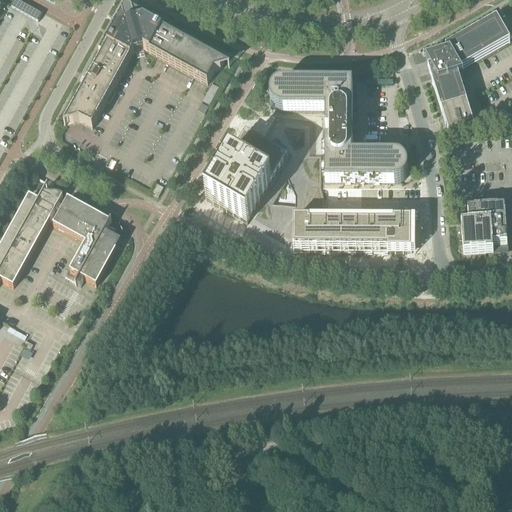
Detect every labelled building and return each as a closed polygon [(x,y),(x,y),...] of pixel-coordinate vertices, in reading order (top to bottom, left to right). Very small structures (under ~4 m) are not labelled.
[(15,0),(14,0),(10,7),(37,22),(42,14),(15,0)] [(221,72),(224,66),(170,36),(173,31),(144,15),(134,17),(136,25),(127,28),(125,20),(115,23),(99,52),(104,55),(67,122),(73,126),(80,124),(93,131),(135,54),(143,51),(208,87),(215,74),(221,72)] [(428,71),(441,113),(449,139),(475,131),(458,79),(463,77),(461,73),(510,44),(497,21),(446,51),(448,55),(426,62),(430,70),(428,71)] [(202,103),(209,107),(219,89),(212,86),(202,103)] [(326,131),(330,131),(330,145),(326,145),(325,186),(397,186),(401,184),(404,183),(406,180),(408,176),(408,170),(406,165),(401,160),(396,159),(353,159),(353,87),(283,86),(280,87),(277,88),(275,89),(273,91),(272,93),(271,95),(270,100),(270,103),(271,105),(272,107),(274,109),(276,111),(278,113),(281,113),(283,114),(326,114),(326,131)] [(202,105),(198,112),(205,116),(209,109),(202,105)] [(214,187),(206,202),(247,227),(260,205),(263,200),(268,192),(264,190),(268,184),(271,186),(284,165),(279,162),(283,155),(246,134),(221,175),(218,181),(217,182),(214,187)] [(150,195),(158,200),(164,190),(156,185),(150,195)] [(54,228),(70,237),(85,211),(68,202),(63,212),(58,209),(64,200),(62,198),(59,197),(55,197),(52,197),(48,196),(45,195),(41,193),(39,196),(43,198),(42,199),(39,204),(30,199),(0,252),(0,286),(2,283),(14,290),(41,240),(56,214),(60,217),(54,228)] [(462,227),(463,240),(464,256),(486,255),(507,254),(507,247),(507,240),(505,210),(467,212),(468,227),(462,227)] [(109,236),(108,237),(105,235),(112,223),(111,223),(110,225),(85,211),(70,237),(86,246),(70,274),(80,280),(75,287),(76,288),(77,287),(81,289),(85,282),(97,289),(116,253),(121,244),(116,241),(116,240),(116,239),(116,238),(116,237),(115,236),(114,235),(113,235),(112,235),(111,235),(110,235),(109,235),(109,236)] [(294,221),(294,254),(411,255),(412,231),(415,231),(416,222),(294,221)] [(23,348),(30,352),(33,347),(25,343),(23,348)]
